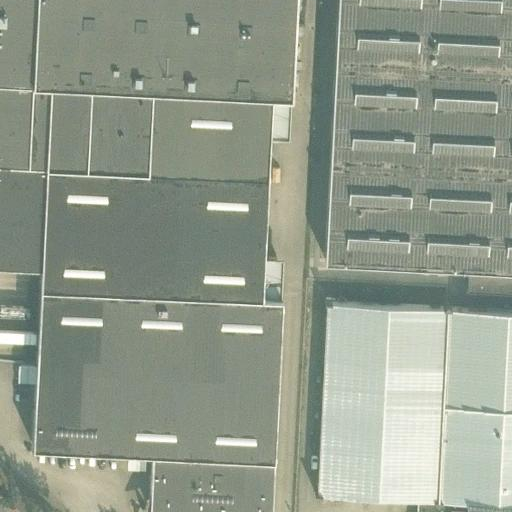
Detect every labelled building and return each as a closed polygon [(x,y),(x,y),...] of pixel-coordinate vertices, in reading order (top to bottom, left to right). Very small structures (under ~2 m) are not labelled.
[(0,0),(0,262),(41,265),(36,360),(32,445),(152,451),(149,502),(157,511),(173,511),(270,511),(281,295),(261,295),(271,95),(291,96),(296,0),(0,0)] [(511,0),(336,0),(324,258),(511,267),(511,0)] [(272,252),(270,291),(285,291),(287,253),(272,252)] [(324,299),(314,491),(417,497),(416,511),(436,511),(446,305),(324,299)] [(511,307),(446,305),(436,511),(465,511),(467,499),(511,501),(511,307)]
